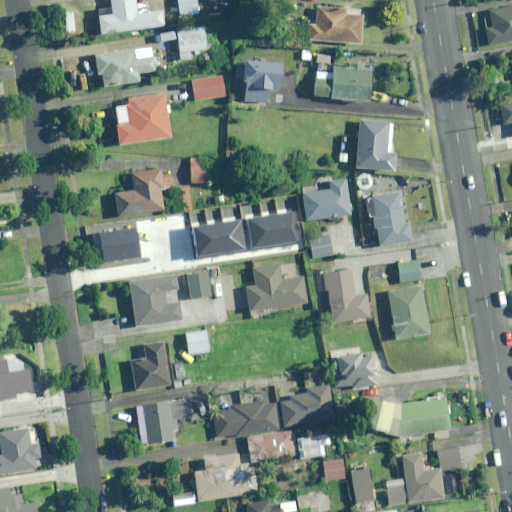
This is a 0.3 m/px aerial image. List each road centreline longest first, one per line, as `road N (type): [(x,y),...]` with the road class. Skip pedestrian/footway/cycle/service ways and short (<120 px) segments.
road 1 (residential): [(94,511),(17,0)]
road 2 (residential): [(433,0),(511,423)]
